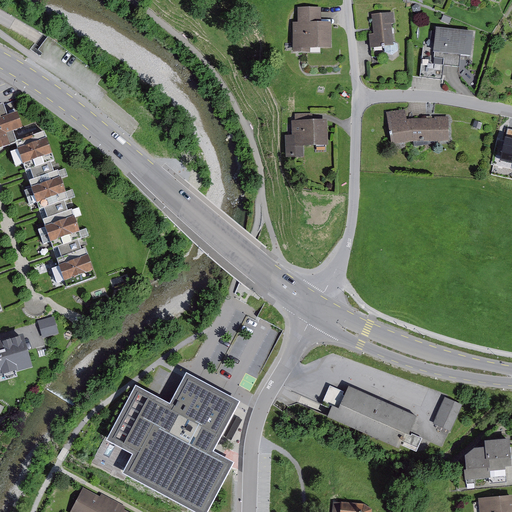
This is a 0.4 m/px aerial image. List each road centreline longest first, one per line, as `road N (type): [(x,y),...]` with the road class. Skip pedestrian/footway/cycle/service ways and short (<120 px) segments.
road 1 (secondary): [(0,59),(316,308)]
road 2 (residential): [(316,308),(350,230),(357,96)]
road 3 (residential): [(248,511),(260,414),(316,308)]
road 4 (secondary): [(316,308),(406,355),(511,376)]
road 5 (track): [(511,355),(374,312),(331,279)]
road 6 (residential): [(357,96),(420,95),(511,111)]
